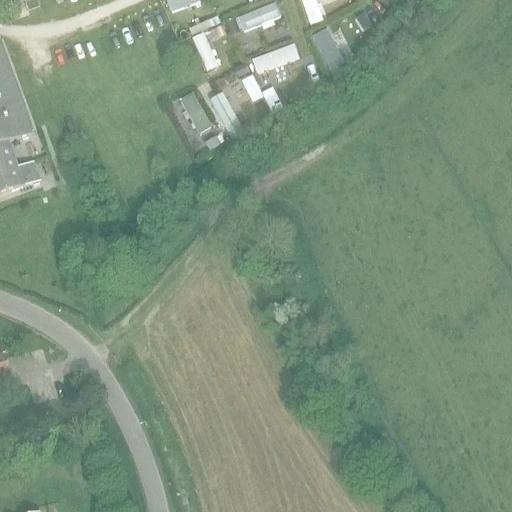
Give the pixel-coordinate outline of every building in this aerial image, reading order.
[(315,0),(300,0),(311,30),(324,26),(315,0)] [(193,5),(179,11),(191,39),(205,33),(193,5)] [(275,8),(239,22),(244,36),(262,29),(264,35),(276,30),(273,25),(281,22),(275,8)] [(364,17),(357,21),(363,31),(370,27),(364,17)] [(217,18),(207,23),(210,29),(220,25),(217,18)] [(226,24),(231,36),(240,32),(235,20),(226,24)] [(204,37),(192,43),(207,76),(219,71),(204,37)] [(324,37),(313,42),(331,73),(341,67),(324,37)] [(9,144),(33,135),(16,88),(0,42),(0,197),(40,183),(33,164),(18,169),(9,144)] [(295,49),(252,65),(257,78),(300,63),(295,49)] [(238,68),(243,78),(250,74),(246,65),(238,68)] [(253,78),(241,84),(247,94),(258,88),(253,78)] [(272,89),(261,95),(272,115),(273,117),(284,111),(283,110),(282,108),(272,89)] [(229,95),(208,107),(224,136),(245,125),(229,95)] [(213,133),(194,98),(181,105),(201,140),(213,133)] [(216,138),(205,145),(209,152),(220,146),(216,138)]
